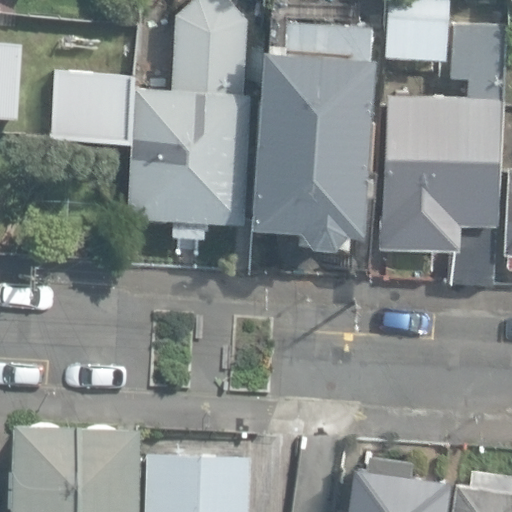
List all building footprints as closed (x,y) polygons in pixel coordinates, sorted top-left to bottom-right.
[(162,81),(135,82),(127,201),(235,211),(243,86),(232,86),(236,13),(225,0),(177,0),(168,8),(162,81)] [(441,58),(445,0),(384,0),(381,55),(441,58)] [(282,45),(258,42),(243,214),(295,219),(300,233),(338,237),(351,227),(359,227),(370,20),(282,15),(282,45)] [(449,96),(380,92),(369,252),(457,258),(460,218),(492,220),(506,23),(454,20),(449,96)] [(0,120),(7,121),(12,41),(0,40),(0,120)] [(121,139),(125,73),(54,69),(51,135),(121,139)] [(511,262),(511,166),(508,166),(503,262),(511,262)] [(116,511),(121,427),(5,422),(0,511),(116,511)] [(239,511),(241,457),(140,454),(138,511),(239,511)] [(437,511),(444,469),(347,454),(338,511),(437,511)] [(511,511),(511,475),(444,469),(437,511),(511,511)]
